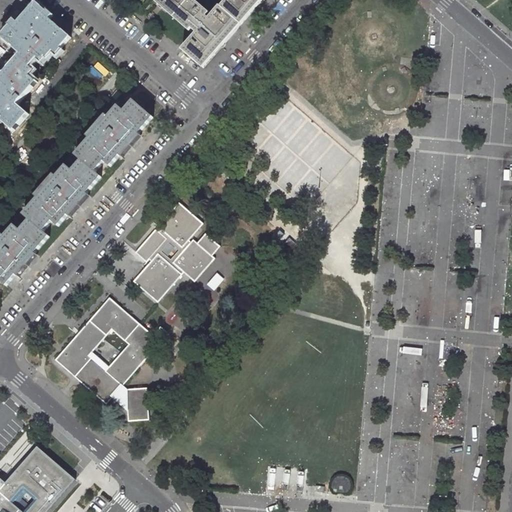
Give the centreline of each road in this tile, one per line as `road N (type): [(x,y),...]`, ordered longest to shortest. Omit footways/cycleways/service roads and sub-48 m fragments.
road 1 (residential): [(0,360),(204,112)]
road 2 (residential): [(74,0),(204,112)]
road 3 (residential): [(204,112),(301,0)]
road 4 (residential): [(106,454),(0,361)]
